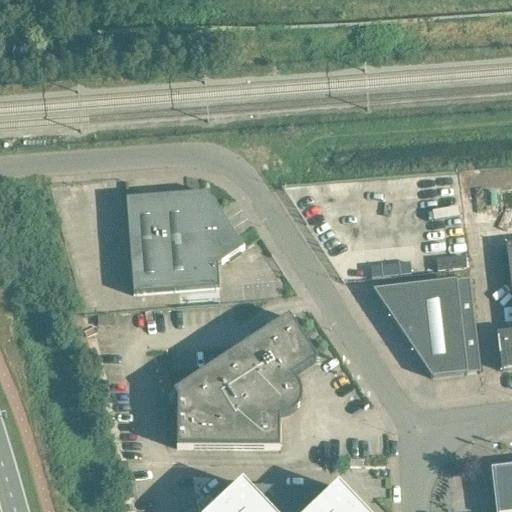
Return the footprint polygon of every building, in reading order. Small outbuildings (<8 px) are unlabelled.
[(208,195),(206,196),(127,202),(133,297),(219,291),(218,268),(244,251),(208,195)] [(511,372),(511,246),(507,247),(511,286),(511,334),(497,336),(502,373),(511,372)] [(373,281),(413,277),(412,266),(372,270),(373,281)] [(470,282),(373,293),(432,381),(481,375),(470,282)] [(280,452),(280,421),(283,421),(288,419),(289,419),(292,417),(295,415),(297,412),(299,410),(300,408),(301,405),(301,404),(302,401),(302,398),(302,397),(302,396),(301,393),(300,390),(300,389),(298,387),(297,385),(295,383),(292,380),(316,364),(320,366),(289,319),(172,396),(177,403),(177,451),(280,452)] [(511,511),(511,469),(491,472),(496,511),(511,511)] [(359,511),(339,490),(243,487),(215,511),(359,511)]
